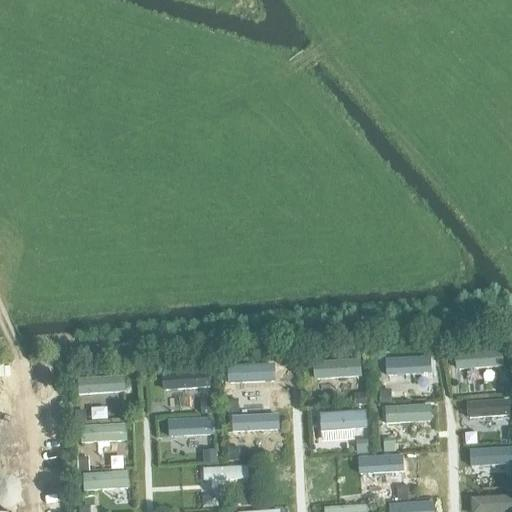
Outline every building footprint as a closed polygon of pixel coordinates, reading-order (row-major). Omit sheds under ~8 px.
[(454,353),(455,371),(504,370),(504,351),(454,353)] [(432,376),(431,357),(386,359),(386,378),(432,376)] [(361,379),(360,359),(313,361),(314,381),(361,379)] [(228,386),(275,384),(274,366),(227,368),(228,386)] [(163,375),(163,392),(210,390),(209,373),(163,375)] [(125,395),(124,378),(76,381),(77,398),(125,395)] [(509,403),(467,405),(468,421),(510,420),(509,403)] [(92,417),(108,416),(108,405),(91,406),(92,417)] [(432,425),(430,407),(386,410),(387,428),(432,425)] [(366,431),(365,412),(319,415),(320,434),(366,431)] [(279,433),(278,415),(231,417),(232,436),(279,433)] [(215,437),(214,419),(167,421),(168,439),(215,437)] [(131,444),(130,427),(81,429),(82,446),(131,444)] [(511,468),(511,449),(469,452),(470,471),(511,468)] [(403,475),(403,457),(359,459),(359,477),(403,475)] [(248,482),(247,468),(203,471),(204,484),(248,482)] [(129,491),(128,474),(82,477),(83,494),(129,491)] [(511,511),(511,498),(471,500),(471,511),(511,511)] [(433,511),(433,503),(388,505),(388,511),(433,511)]
